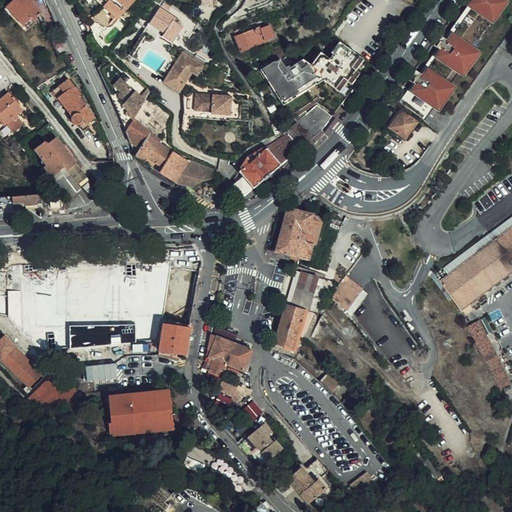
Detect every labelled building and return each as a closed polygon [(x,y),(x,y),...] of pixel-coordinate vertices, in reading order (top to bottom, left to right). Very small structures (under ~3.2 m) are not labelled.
[(41,13),(31,3),(28,0),(14,0),(6,8),(22,26),(30,19),(33,21),(41,13)] [(118,19),(123,13),(135,0),(107,0),(103,6),(118,19)] [(367,0),(363,6),(359,3),(358,4),(356,3),(350,11),(352,12),(350,14),(354,17),(344,31),(359,42),(388,0),(367,0)] [(408,94),(405,92),(400,89),(394,98),(419,117),(428,105),(432,108),(449,85),(444,81),(452,70),(457,73),(474,50),(470,47),(488,21),(491,23),(506,3),(507,3),(503,0),(469,0),(471,1),(467,6),(470,8),(408,94)] [(172,7),(165,2),(162,6),(169,11),(172,7)] [(315,9),(309,3),(301,10),(307,16),(315,9)] [(470,47),(474,50),(500,13),(499,13),(501,10),(502,11),(507,4),(506,3),(491,23),(488,21),(470,47)] [(470,8),(467,6),(444,38),(436,48),(419,73),(411,83),(405,92),(408,94),(470,8)] [(175,28),(178,23),(180,21),(160,8),(150,24),(165,34),(163,37),(172,43),(180,31),(175,28)] [(344,19),(340,16),(326,34),(332,38),(344,19)] [(34,23),(33,21),(30,19),(22,26),(26,30),(34,23)] [(271,35),(270,33),(268,21),(254,26),(253,23),(245,25),(246,28),(232,33),(236,48),(245,45),(245,43),(267,36),(271,35)] [(165,34),(150,24),(147,28),(162,38),(163,37),(165,34)] [(436,48),(444,38),(439,35),(432,45),(436,48)] [(340,45),(341,45),(361,60),(367,53),(345,37),(340,45)] [(257,69),(284,110),(303,104),(323,92),(343,107),(350,97),(358,85),(371,67),(361,60),(341,45),(333,55),(335,57),(332,61),(319,51),(310,63),(302,57),(290,65),(288,63),(285,64),(279,55),(274,58),(273,57),(257,69)] [(474,50),(457,73),(462,76),(479,53),(474,50)] [(180,92),(188,79),(192,73),(197,75),(203,66),(183,53),(171,71),(164,82),(174,89),(179,91),(180,92)] [(116,96),(126,132),(134,120),(142,108),(146,102),(148,98),(151,94),(109,59),(97,67),(113,93),(116,96)] [(411,83),(419,73),(414,70),(407,80),(411,83)] [(444,81),(449,85),(457,73),(452,70),(444,81)] [(84,132),(89,129),(93,126),(90,123),(96,118),(78,98),(81,96),(68,81),(52,93),(72,118),(71,121),(73,125),(76,126),(79,126),(84,132)] [(453,88),(449,85),(432,108),(437,111),(453,88)] [(18,113),(22,110),(14,100),(17,97),(10,89),(0,97),(0,118),(11,132),(18,126),(16,124),(20,120),(22,118),(18,113)] [(207,95),(194,94),(192,111),(206,113),(207,95)] [(228,121),(231,98),(207,95),(206,113),(205,119),(228,121)] [(146,102),(142,108),(147,112),(147,113),(153,117),(161,108),(155,103),(153,106),(146,102)] [(234,183),(232,192),(242,199),(258,186),(322,130),(329,120),(331,115),(318,105),(308,113),(305,111),(295,119),(298,122),(286,132),(286,133),(267,146),(246,158),(241,167),(239,172),(243,177),(234,183)] [(419,117),(423,121),(432,108),(428,105),(419,117)] [(165,110),(149,131),(148,133),(160,140),(166,130),(175,118),(165,110)] [(400,111),(390,124),(388,127),(402,137),(414,123),(400,111)] [(138,154),(137,156),(145,162),(144,164),(177,185),(195,189),(201,183),(206,180),(212,180),(213,171),(193,163),(187,162),(158,144),(160,140),(148,133),(149,131),(134,120),(126,132),(135,152),(138,154)] [(12,142),(8,137),(2,140),(6,145),(12,142)] [(77,165),(57,140),(48,146),(45,144),(35,151),(47,168),(44,170),(51,179),(64,168),(68,171),(77,165)] [(90,183),(77,165),(68,171),(83,189),(90,183)] [(42,206),(42,195),(13,198),(14,205),(25,204),(26,207),(42,206)] [(288,212),(277,253),(309,262),(314,245),(317,246),(323,223),(313,216),(307,214),(291,210),(288,212)] [(490,243),(493,240),(511,226),(511,215),(490,231),(488,233),(441,268),(446,274),(490,243)] [(478,294),(511,268),(511,226),(493,240),(490,243),(446,274),(437,280),(457,309),(478,294)] [(180,284),(187,247),(0,263),(0,289),(29,330),(147,321),(173,305),(180,284)] [(511,268),(478,294),(457,309),(460,312),(511,273),(511,268)] [(302,277),(303,277),(324,283),(326,277),(305,270),(304,270),(302,277)] [(364,290),(349,278),(348,276),(331,297),(347,310),(364,290)] [(281,351),(299,357),(300,351),(304,338),(310,339),(315,323),(313,323),(324,287),(302,281),(281,351)] [(370,295),(364,290),(347,310),(354,315),(370,295)] [(173,321),(185,323),(186,316),(174,314),(173,321)] [(508,388),(477,324),(464,330),(494,394),(508,388)] [(191,328),(164,326),(164,327),(162,336),(160,353),(187,356),(191,328)] [(162,336),(164,327),(150,329),(151,337),(162,336)] [(234,342),(212,333),(209,349),(211,349),(208,356),(212,358),(207,370),(221,375),(226,364),(234,342)] [(44,373),(6,336),(0,342),(0,355),(31,386),(44,373)] [(250,348),(234,342),(226,364),(245,371),(249,361),(253,349),(250,348)] [(227,370),(225,376),(237,380),(239,375),(227,370)] [(327,374),(320,381),(330,393),(338,386),(327,374)] [(50,381),(32,396),(27,401),(31,405),(35,401),(44,411),(60,405),(80,406),(80,388),(57,388),(50,381)] [(233,386),(222,382),(217,390),(232,397),(234,392),(231,390),(233,386)] [(233,386),(231,390),(234,392),(232,397),(241,401),(240,403),(241,405),(247,398),(241,394),(245,388),(242,386),(242,387),(239,385),(237,388),(233,386)] [(161,392),(109,398),(113,431),(110,431),(111,443),(175,436),(170,391),(161,392)] [(350,408),(355,403),(349,396),(344,400),(350,408)] [(264,425),(249,439),(269,463),(283,451),(276,442),(273,444),(269,439),(271,433),(264,425)] [(269,463),(249,439),(240,446),(261,469),(269,463)] [(318,458),(317,459),(308,466),(320,480),(321,479),(329,472),(330,472),(318,458)] [(429,480),(436,475),(426,460),(418,465),(429,480)] [(321,479),(320,480),(317,482),(304,467),(289,479),(311,505),(330,489),(321,479)] [(289,479),(278,488),(283,494),(292,503),(301,511),(302,511),(311,505),(289,479)] [(157,489),(149,498),(164,511),(169,506),(165,503),(168,499),(157,489)]
